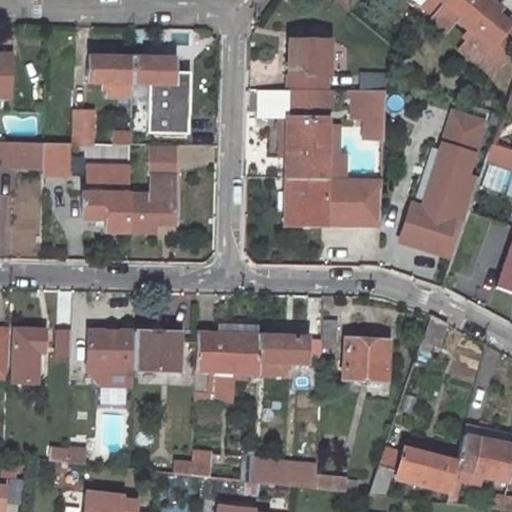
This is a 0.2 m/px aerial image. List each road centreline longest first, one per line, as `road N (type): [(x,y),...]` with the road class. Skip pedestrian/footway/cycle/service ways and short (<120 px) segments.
road 1 (unclassified): [(511,337),(463,310),(382,285),(222,282)]
road 2 (unclassified): [(222,282),(234,7)]
road 3 (unclassified): [(234,7),(0,2)]
road 4 (unclassified): [(0,274),(222,282)]
